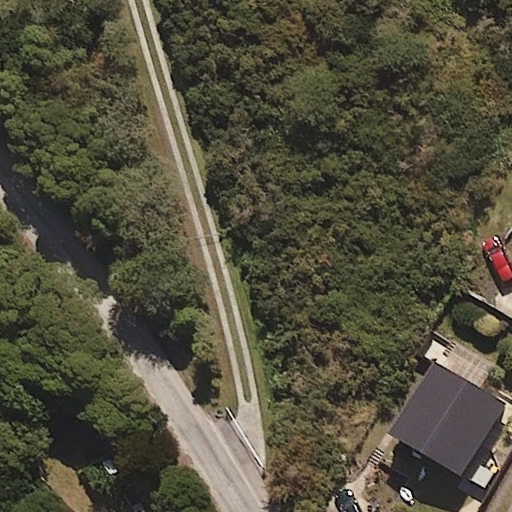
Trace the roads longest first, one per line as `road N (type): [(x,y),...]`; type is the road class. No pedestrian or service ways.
road 1 (unclassified): [(128,337),(0,137)]
road 2 (residential): [(240,511),(128,337)]
